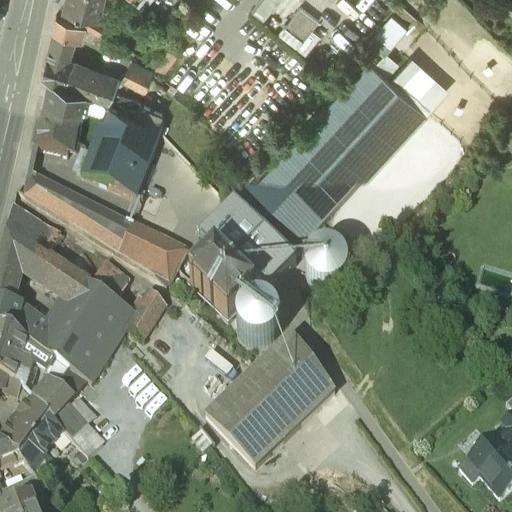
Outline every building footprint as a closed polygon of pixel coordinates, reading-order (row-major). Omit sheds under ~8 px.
[(101,0),(65,0),(63,8),(88,14),(97,17),(101,0)] [(319,21),(301,7),(286,26),(304,40),(319,21)] [(106,24),(88,14),(82,13),(75,25),(81,27),(99,37),(106,24)] [(75,25),(56,17),(52,34),(76,42),(81,27),(75,25)] [(173,43),(155,68),(164,72),(181,48),(173,43)] [(65,56),(48,49),(41,76),(49,79),(63,85),(64,85),(73,66),(63,62),(65,56)] [(158,76),(130,62),(121,81),(144,92),(149,82),(151,78),(155,81),(158,76)] [(233,208),(292,262),(426,115),(368,62),(233,208)] [(102,77),(73,66),(64,85),(89,96),(107,104),(113,92),(117,87),(102,77)] [(63,85),(49,79),(45,100),(81,107),(81,108),(86,109),(89,96),(64,85),(63,85)] [(156,86),(149,82),(144,92),(152,96),(156,86)] [(140,104),(113,92),(107,104),(110,105),(134,116),(135,116),(140,104)] [(81,107),(45,100),(34,151),(66,158),(69,144),(73,144),(81,108),(81,107)] [(134,116),(110,105),(81,179),(136,202),(164,128),(135,116),(134,116)] [(188,255),(28,179),(24,197),(158,281),(168,291),(188,255)] [(296,265),(292,262),(233,208),(199,244),(215,261),(253,299),(258,303),(296,265)] [(114,305),(5,235),(0,259),(21,273),(67,303),(101,326),(106,318),(114,305)] [(344,285),(347,274),(344,264),(336,256),(325,253),(315,256),(307,264),(304,275),(307,286),(315,293),(326,296),(337,293),(344,285)] [(21,273),(0,259),(0,286),(15,290),(21,273)] [(215,261),(190,286),(191,288),(190,289),(193,292),(194,291),(228,325),(253,299),(215,261)] [(15,290),(0,286),(0,330),(14,335),(21,314),(23,309),(10,306),(15,290)] [(101,326),(67,303),(59,317),(66,322),(57,336),(43,357),(70,376),(101,326)] [(274,337),(277,327),(274,317),(267,310),(257,308),(247,311),(240,318),(238,328),(240,338),(248,345),(257,347),(267,344),(274,337)] [(57,336),(26,316),(21,314),(14,335),(43,357),(57,336)] [(101,326),(70,376),(86,387),(91,390),(126,334),(106,318),(101,326)] [(14,335),(0,330),(0,381),(21,389),(23,392),(32,367),(62,387),(70,376),(43,357),(14,335)] [(292,339),(206,422),(255,472),(335,396),(292,339)] [(86,387),(70,376),(62,387),(64,389),(66,387),(78,395),(86,387)] [(0,381),(0,396),(1,396),(28,407),(32,402),(23,392),(21,389),(0,381)] [(72,402),(47,384),(32,402),(65,438),(87,462),(102,449),(66,408),(72,402)] [(28,407),(13,427),(32,441),(28,446),(44,458),(65,438),(32,402),(28,407)] [(511,418),(502,428),(506,433),(497,441),(507,452),(511,447),(511,418)] [(32,441),(13,427),(0,444),(0,446),(18,460),(28,446),(32,441)] [(497,441),(496,440),(458,473),(472,488),(479,482),(499,504),(511,492),(511,457),(507,452),(497,441)] [(0,480),(0,481),(0,480),(0,463),(3,463),(5,467),(13,464),(15,469),(22,465),(18,460),(0,446),(0,480)] [(36,511),(31,500),(5,511),(2,511),(36,511)]
